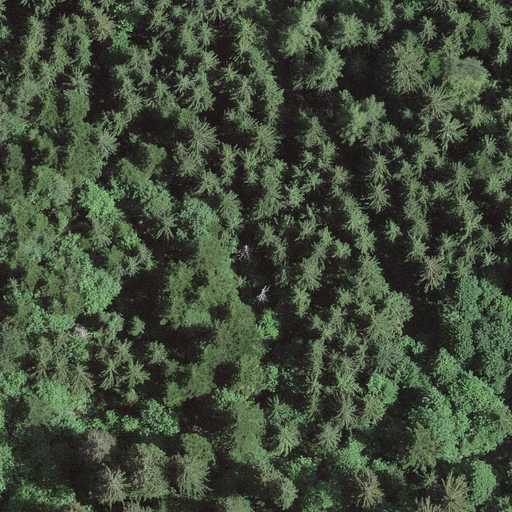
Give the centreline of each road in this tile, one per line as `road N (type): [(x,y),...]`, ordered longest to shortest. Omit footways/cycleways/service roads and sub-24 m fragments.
road 1 (track): [(0,404),(168,412),(278,454),(371,464),(511,456)]
road 2 (track): [(511,411),(428,335),(379,259),(326,124),(273,54),(271,0)]
